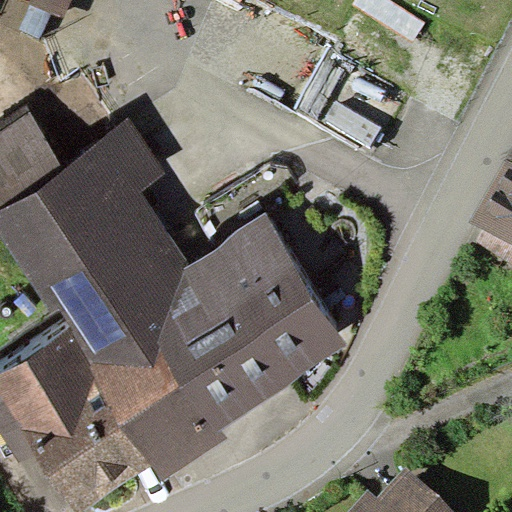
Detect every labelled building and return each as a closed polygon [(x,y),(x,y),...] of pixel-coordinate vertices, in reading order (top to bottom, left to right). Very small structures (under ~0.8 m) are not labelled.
[(405,68),(350,43),(321,109),(376,133),(405,68)] [(102,283),(94,289),(176,403),(353,295),(319,254),(361,224),(319,163),(273,143),(222,176),(274,237),(183,299),(165,280),(201,255),(129,167),(182,129),(157,93),(77,135),(46,95),(0,126),(0,167),(7,177),(34,181),(102,283)] [(511,194),(487,246),(511,261),(511,194)] [(106,454),(176,403),(94,289),(0,355),(0,366),(23,399),(41,389),(50,406),(64,396),(106,454)] [(438,511),(421,497),(407,511),(438,511)]
